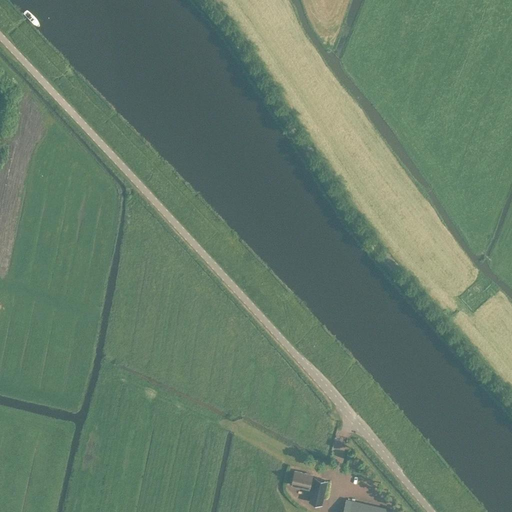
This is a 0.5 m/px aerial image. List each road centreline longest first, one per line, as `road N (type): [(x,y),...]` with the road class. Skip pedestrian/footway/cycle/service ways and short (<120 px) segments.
road 1 (tertiary): [(430,511),(0,37)]
road 2 (track): [(511,363),(372,202),(235,0)]
